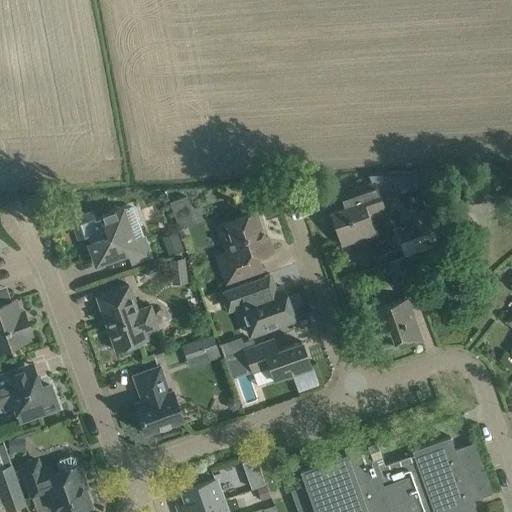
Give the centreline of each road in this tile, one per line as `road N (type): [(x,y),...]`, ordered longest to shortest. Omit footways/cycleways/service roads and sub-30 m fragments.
road 1 (residential): [(134,470),(111,446),(27,215)]
road 2 (residential): [(134,470),(355,390)]
road 3 (residential): [(511,476),(470,370),(436,363),(355,390)]
road 4 (residential): [(355,390),(288,197)]
